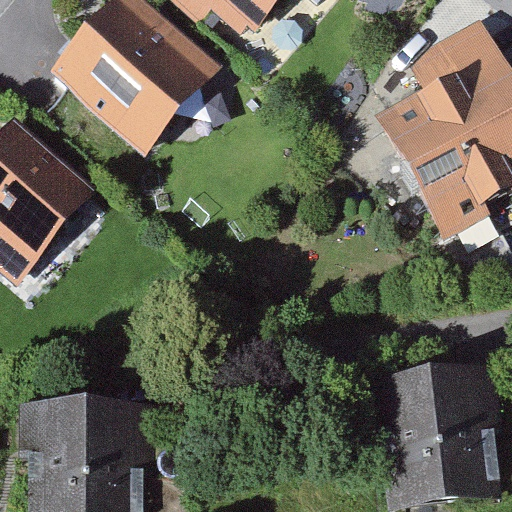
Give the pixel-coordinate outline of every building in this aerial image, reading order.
[(302,0),(195,0),(253,51),(302,0)] [(223,78),(131,3),(69,85),(147,166),(223,78)] [(437,104),(386,131),(451,245),(511,212),(511,75),(485,29),(420,71),(437,104)] [(105,209),(20,136),(0,162),(0,273),(27,299),(105,209)] [(499,386),(376,396),(385,511),(478,511),(507,509),(499,386)] [(154,511),(161,423),(30,422),(25,511),(154,511)]
